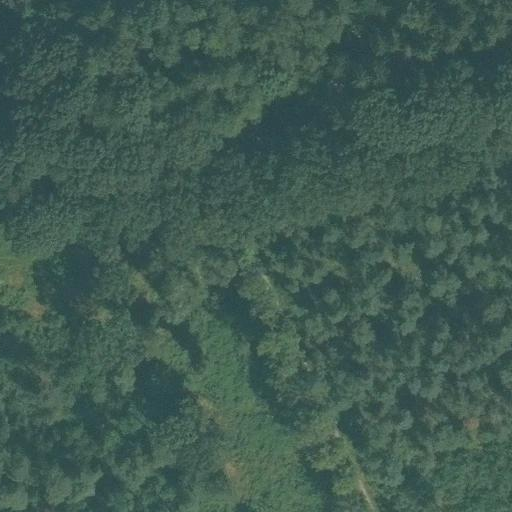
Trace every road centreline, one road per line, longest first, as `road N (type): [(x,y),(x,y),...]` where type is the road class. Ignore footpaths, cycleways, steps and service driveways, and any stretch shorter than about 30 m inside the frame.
road 1 (track): [(0,211),(349,139)]
road 2 (track): [(349,139),(504,108)]
road 3 (track): [(349,139),(323,0)]
